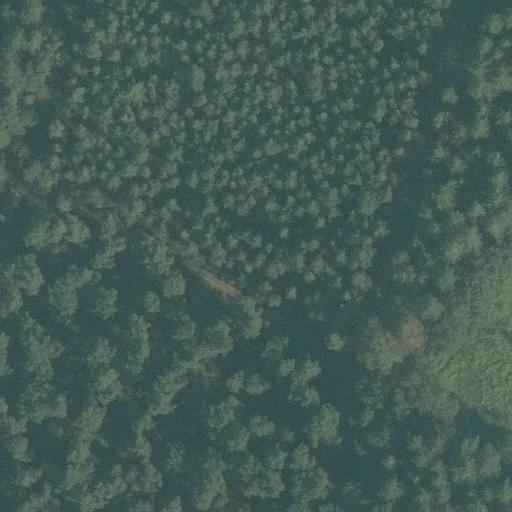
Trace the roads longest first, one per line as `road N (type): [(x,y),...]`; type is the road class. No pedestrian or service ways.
road 1 (track): [(21,173),(363,374)]
road 2 (track): [(363,374),(470,0)]
road 3 (track): [(363,374),(387,361),(511,220)]
road 4 (track): [(21,173),(77,0)]
road 5 (track): [(363,374),(511,465)]
road 6 (track): [(336,511),(363,374)]
